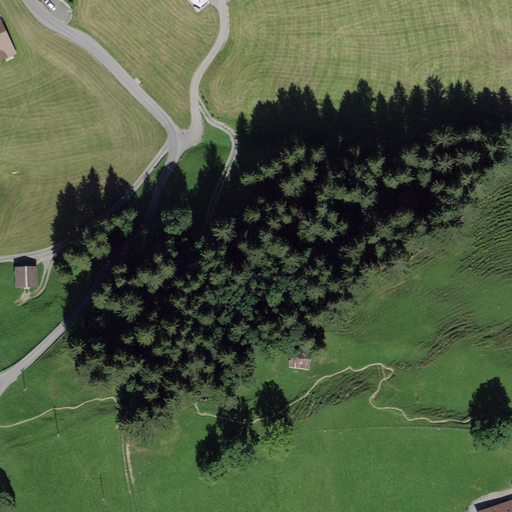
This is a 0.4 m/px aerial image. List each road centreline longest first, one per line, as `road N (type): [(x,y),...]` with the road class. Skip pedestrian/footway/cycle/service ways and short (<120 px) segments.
road 1 (residential): [(0,384),(105,282),(136,239),(179,144),(172,125),(103,55),(29,0)]
road 2 (track): [(194,100),(236,144),(206,235)]
